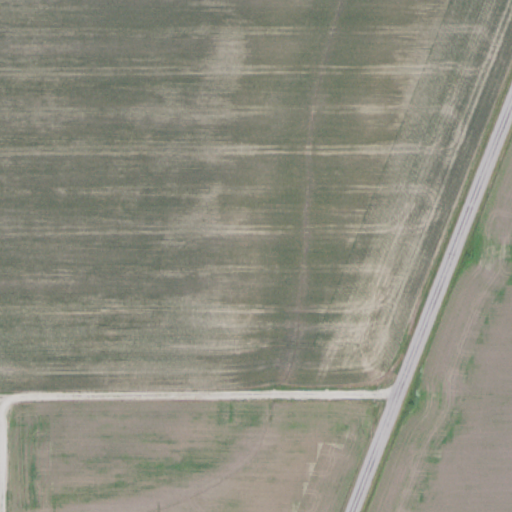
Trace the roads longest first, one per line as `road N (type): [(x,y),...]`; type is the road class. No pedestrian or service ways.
road 1 (residential): [(302,511),(338,421),(354,416),(507,0)]
road 2 (residential): [(0,399),(338,421)]
